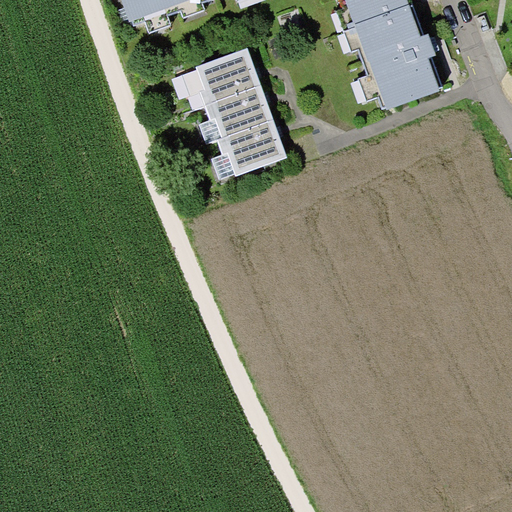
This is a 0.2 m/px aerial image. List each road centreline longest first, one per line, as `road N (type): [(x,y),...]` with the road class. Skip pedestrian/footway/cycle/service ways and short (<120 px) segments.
road 1 (track): [(91,0),(185,254),(307,511)]
road 2 (residential): [(511,118),(493,99),(456,0)]
